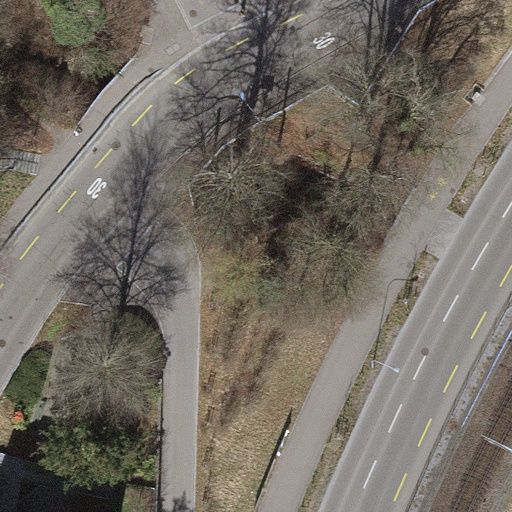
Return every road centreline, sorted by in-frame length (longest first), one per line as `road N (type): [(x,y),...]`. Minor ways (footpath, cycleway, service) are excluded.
road 1 (unclassified): [(86,198),(154,259),(180,298),(177,511)]
road 2 (primary): [(360,511),(471,274)]
road 3 (tertiary): [(240,63),(192,92),(86,198)]
road 4 (tertiary): [(86,198),(0,314)]
road 5 (tertiary): [(356,0),(240,63)]
